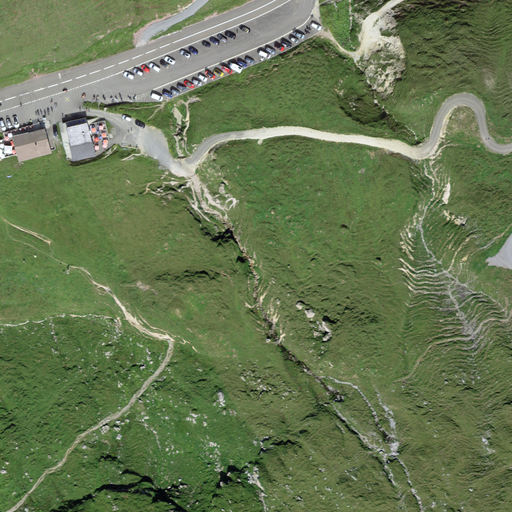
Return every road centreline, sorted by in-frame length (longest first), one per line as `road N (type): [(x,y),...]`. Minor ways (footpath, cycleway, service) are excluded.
road 1 (track): [(511,146),(489,143),(476,103),(460,99),(445,108),(425,151),(289,130),(215,139),(180,167),(116,118)]
road 2 (primary): [(276,0),(0,102)]
road 3 (track): [(400,0),(373,19),(357,54),(289,25)]
